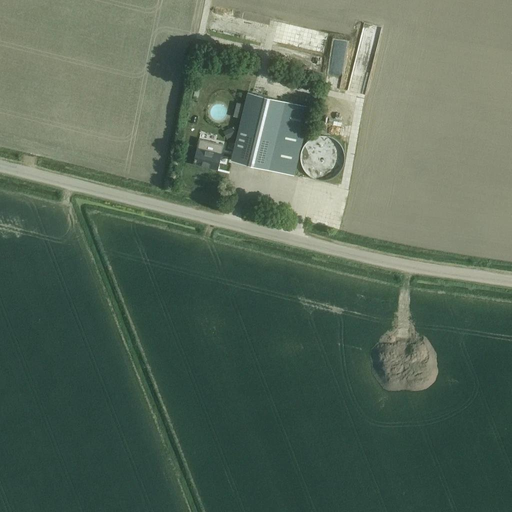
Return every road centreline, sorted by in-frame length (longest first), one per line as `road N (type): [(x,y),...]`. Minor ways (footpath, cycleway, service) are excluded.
road 1 (unclassified): [(511,281),(302,242),(0,165)]
road 2 (unknown): [(302,242),(295,194),(263,177),(241,180),(221,222)]
